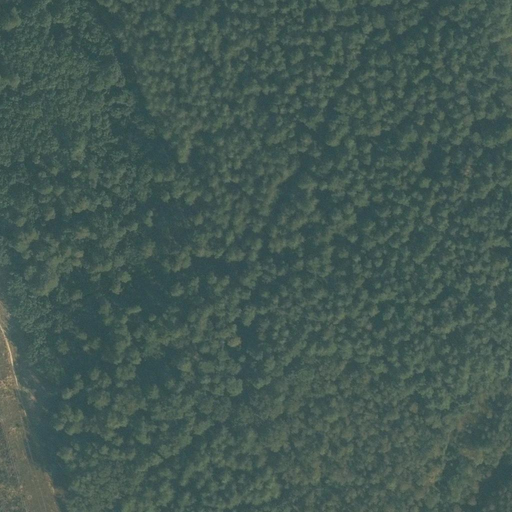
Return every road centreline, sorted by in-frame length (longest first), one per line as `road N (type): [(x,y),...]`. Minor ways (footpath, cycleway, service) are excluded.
road 1 (track): [(271,256),(280,218),(343,96),(361,71),(448,0)]
road 2 (track): [(248,394),(293,359),(329,346),(440,406),(511,364)]
road 3 (track): [(222,251),(96,0)]
road 4 (track): [(271,256),(298,252),(485,126),(511,118)]
road 5 (track): [(0,335),(222,251)]
road 6 (track): [(67,511),(0,314)]
road 7 (track): [(95,511),(244,399)]
road 8 (track): [(244,399),(271,256)]
road 9 (track): [(293,359),(222,251)]
road 10 (track): [(244,399),(296,511)]
